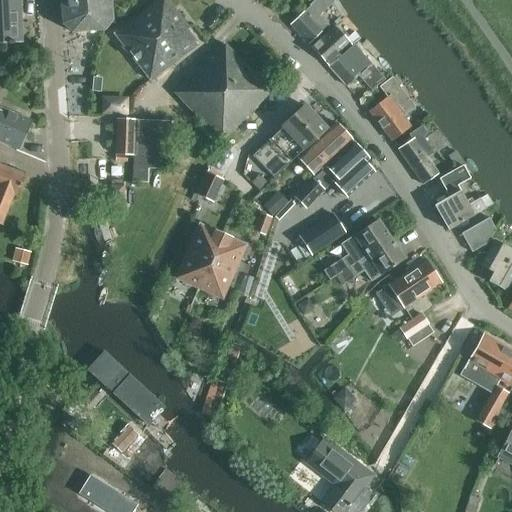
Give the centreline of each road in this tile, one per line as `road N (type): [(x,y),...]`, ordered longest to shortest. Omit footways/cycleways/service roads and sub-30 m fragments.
road 1 (unclassified): [(0,433),(55,240),(53,0)]
road 2 (unclassified): [(511,326),(480,306),(349,112),(239,0)]
